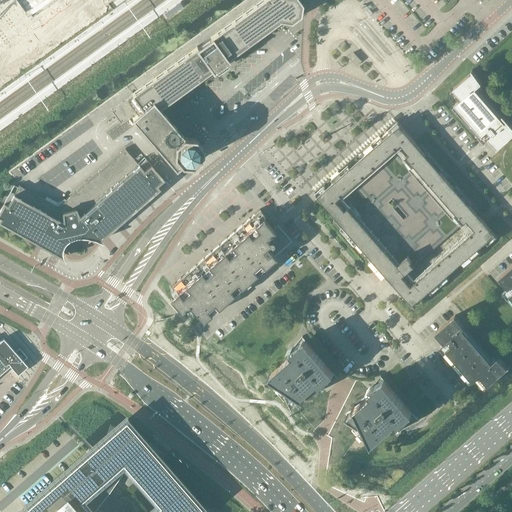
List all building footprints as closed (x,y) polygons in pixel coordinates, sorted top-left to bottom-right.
[(0,0),(0,49),(28,30),(19,18),(25,14),(15,0),(0,0)] [(15,0),(25,14),(27,16),(49,0),(15,0)] [(261,0),(132,93),(142,108),(157,107),(216,65),(217,65),(218,66),(219,66),(220,65),(221,65),(221,64),(222,64),(222,63),(222,62),(222,61),(222,60),(280,18),(291,20),(299,14),(300,4),(297,0),(261,0)] [(349,57),(357,66),(362,62),(354,53),(349,57)] [(455,104),(482,135),(484,133),(498,148),(511,135),(511,124),(508,120),(505,122),(476,88),(482,83),(472,69),(471,70),(473,72),(453,88),(462,98),(455,104)] [(183,138),(157,107),(142,108),(132,118),(172,163),(176,168),(177,167),(176,166),(178,164),(182,161),(182,162),(192,162),(200,156),(200,154),(201,154),(202,154),(203,154),(203,153),(204,152),(204,151),(204,150),(204,149),(203,148),(202,148),(202,147),(201,147),(201,146),(194,138),(184,137),(183,138)] [(488,226),(396,120),(314,192),(388,277),(413,305),(495,234),(488,226)] [(0,216),(59,250),(63,252),(63,251),(63,250),(63,248),(63,247),(64,246),(64,245),(65,244),(65,243),(66,243),(67,242),(68,241),(69,240),(71,239),(73,238),(76,237),(78,237),(81,236),(83,236),(85,236),(88,237),(90,237),(91,238),(94,239),(96,236),(163,179),(152,166),(144,157),(140,161),(137,163),(125,149),(58,207),(19,185),(8,205),(4,203),(0,210),(0,216)] [(264,219),(266,218),(260,210),(260,209),(171,287),(172,287),(172,292),(176,298),(185,307),(188,305),(202,320),(272,259),(271,257),(290,241),(277,227),(274,230),(264,219)] [(511,265),(499,277),(511,292),(510,295),(511,297),(511,265)] [(473,381),(477,377),(480,375),(488,384),(485,386),(486,387),(510,366),(509,366),(508,366),(498,357),(493,360),(492,362),(462,328),(465,326),(455,315),(435,332),(449,348),(446,350),(473,381)] [(269,375),(268,376),(282,385),(287,390),(294,405),(294,404),(317,384),(321,380),(324,385),(328,382),(338,377),(337,376),(334,373),(334,372),(306,340),(305,340),(303,337),(303,336),(290,352),(293,355),(269,375)] [(0,374),(10,366),(18,375),(28,366),(23,361),(27,358),(22,352),(18,355),(3,339),(0,341),(0,374)] [(348,415),(347,414),(347,415),(358,423),(367,433),(372,444),(373,444),(373,443),(396,423),(401,430),(402,430),(419,419),(413,412),(413,411),(412,412),(384,380),(385,380),(384,379),(381,376),(382,376),(381,375),(378,379),(371,387),(375,391),(348,415)] [(109,430),(91,446),(88,449),(82,454),(24,504),(19,509),(21,511),(202,511),(207,508),(126,415),(113,427),(110,424),(109,430)]
